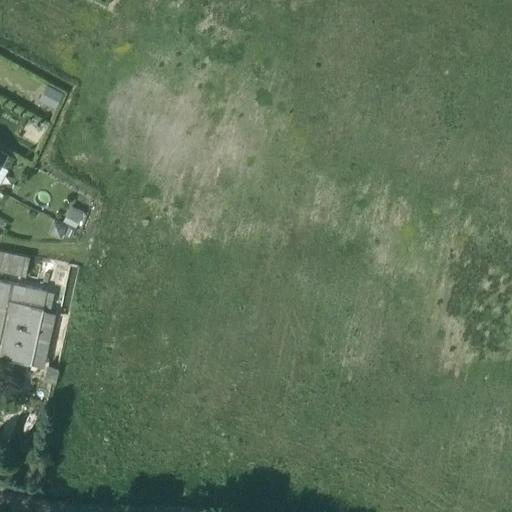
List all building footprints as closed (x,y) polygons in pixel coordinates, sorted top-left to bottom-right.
[(9,154),(0,148),(0,163),(3,165),(9,154)] [(0,249),(0,271),(27,278),(32,257),(0,249)] [(47,292),(0,281),(0,298),(9,301),(43,308),(47,292)] [(0,342),(9,301),(0,298),(0,342)] [(43,308),(9,301),(0,342),(0,359),(31,366),(43,312),(44,308),(43,308)] [(55,315),(43,312),(31,366),(43,369),(55,315)]
